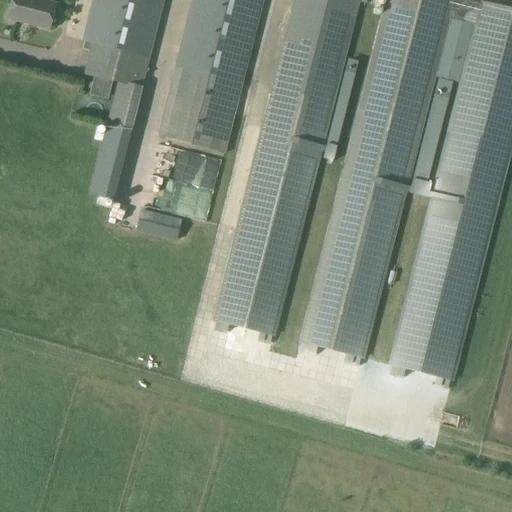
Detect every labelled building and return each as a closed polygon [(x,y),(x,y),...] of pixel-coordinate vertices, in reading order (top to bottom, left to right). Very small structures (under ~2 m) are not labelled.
[(12,0),(8,18),(47,28),(53,5),(50,4),(51,0),(12,0)] [(92,0),(82,41),(92,43),(84,75),(117,83),(106,125),(129,131),(162,0),(92,0)] [(191,0),(157,139),(223,156),(262,0),(191,0)] [(362,360),(447,18),(451,0),(295,0),(214,323),(273,337),(357,0),(386,0),(300,344),(362,360)] [(464,0),(451,0),(447,18),(451,19),(436,77),(457,83),(472,24),(475,25),(390,367),(452,383),(511,141),(511,9),(481,2),(481,4),(464,0)] [(135,232),(175,241),(180,221),(140,212),(135,232)]
